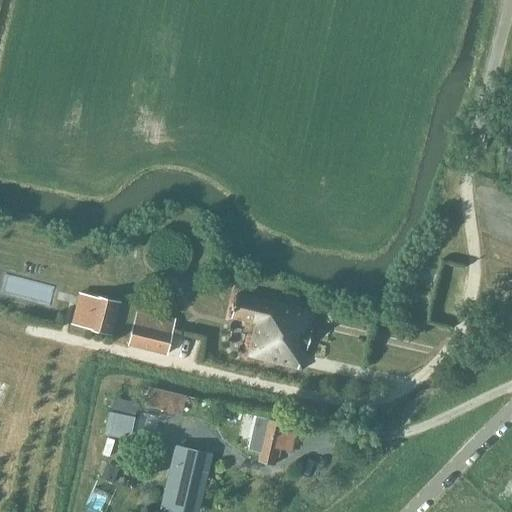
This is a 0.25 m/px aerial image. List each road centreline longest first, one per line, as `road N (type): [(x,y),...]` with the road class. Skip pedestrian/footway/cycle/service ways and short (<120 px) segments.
road 1 (unclassified): [(510,0),(468,172)]
road 2 (tertiary): [(410,511),(511,411)]
